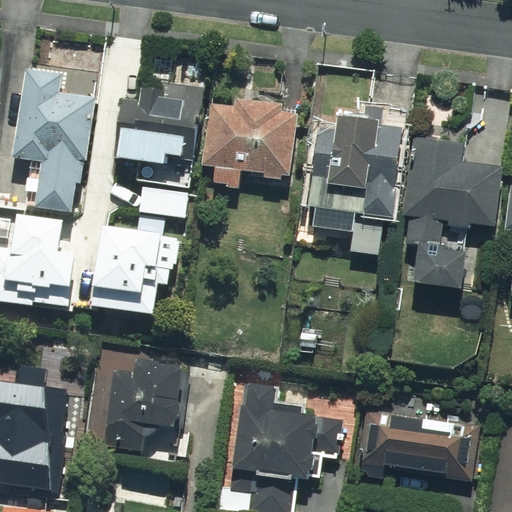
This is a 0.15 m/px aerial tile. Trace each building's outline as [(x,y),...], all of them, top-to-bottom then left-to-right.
[(0,182),(13,60),(0,58),(0,182)] [(68,91),(71,66),(31,62),(21,158),(51,161),(46,207),(93,212),(96,182),(104,183),(113,95),(68,91)] [(128,96),(121,160),(142,162),(140,178),(206,185),(207,181),(216,92),(150,86),(149,98),(128,96)] [(222,182),(252,185),(254,170),(305,176),(312,103),(247,96),(247,105),(218,102),(212,166),(223,167),(222,182)] [(324,112),(310,239),(356,244),(356,252),(396,256),(400,219),(407,220),(418,114),(357,107),(356,116),(324,112)] [(511,163),(476,160),(478,136),(421,130),(410,243),(433,245),(429,280),(480,284),(483,248),(456,245),(458,224),(511,229),(511,226),(511,163)] [(0,297),(75,310),(84,254),(63,251),(69,217),(23,209),(17,245),(0,241),(0,297)] [(107,224),(96,305),(160,314),(164,281),(177,283),(184,235),(107,224)] [(120,368),(109,439),(142,444),(146,417),(172,421),(182,419),(191,362),(139,354),(136,371),(120,368)] [(0,431),(8,433),(1,478),(56,486),(71,384),(0,373),(0,431)] [(289,407),(291,384),(248,381),(241,467),(325,474),(328,438),(353,440),(355,412),(289,407)] [(488,424),(377,411),(371,462),(482,476),(488,424)] [(511,511),(511,429),(507,429),(494,511),(511,511)] [(61,511),(62,510),(0,501),(0,511),(61,511)]
